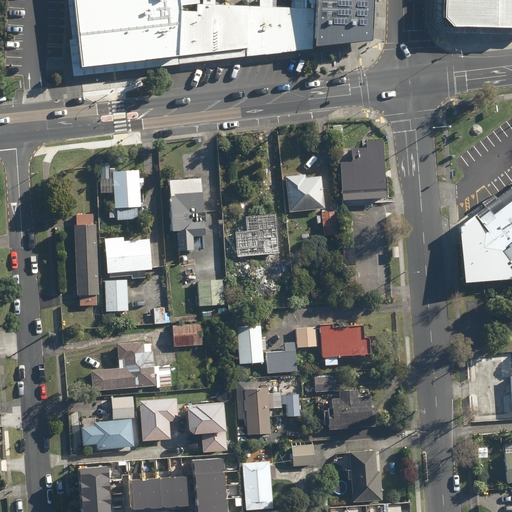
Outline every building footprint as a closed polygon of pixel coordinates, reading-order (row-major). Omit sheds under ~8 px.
[(176,65),(180,11),(178,0),(66,0),(72,78),(176,65)] [(180,11),(176,65),(315,48),(317,10),(303,8),(303,0),(302,0),(293,0),(293,8),(272,7),(272,0),(259,0),(260,7),(215,5),(215,0),(202,0),(202,5),(192,4),(192,12),(180,11)] [(374,0),(316,0),(317,10),(315,48),(373,40),(374,0)] [(511,0),(439,0),(439,30),(511,31),(511,0)] [(341,163),(343,197),(351,197),(351,192),(386,190),(384,141),(368,142),(368,149),(351,149),(352,163),(341,163)] [(106,165),(98,165),(98,181),(106,181),(106,165)] [(118,218),(117,220),(138,219),(138,207),(141,207),(140,183),(144,183),(144,179),(140,179),(139,171),(114,172),(115,209),(109,209),(110,218),(118,218)] [(286,177),(290,213),(325,208),(322,177),(306,179),(305,175),(286,177)] [(178,231),(179,251),(195,250),(195,248),(200,247),(199,239),(194,239),(194,237),(206,236),(202,179),(170,181),(173,231),(178,231)] [(460,233),(465,281),(511,279),(511,202),(493,216),(490,212),(480,219),(477,215),(463,217),(464,226),(462,228),(462,233),(460,233)] [(323,224),(325,236),(338,234),(335,212),(322,214),(322,216),(317,217),(317,224),(323,224)] [(80,296),(81,306),(97,306),(97,295),(99,295),(96,225),(94,225),(93,215),(77,216),(78,226),(75,226),(78,296),(80,296)] [(236,233),(238,257),(280,253),(276,215),(247,218),(248,232),(236,233)] [(225,236),(227,254),(236,253),(233,235),(225,236)] [(106,239),(108,273),(152,270),(150,240),(124,242),(124,238),(106,239)] [(177,260),(168,261),(169,280),(178,280),(177,260)] [(236,291),(236,293),(239,293),(239,291),(242,291),(241,279),(233,279),(234,292),(236,291)] [(198,281),(199,306),(225,305),(223,280),(198,281)] [(257,282),(260,309),(291,306),(288,280),(257,282)] [(114,311),(115,315),(127,315),(127,311),(128,311),(127,281),(105,281),(106,312),(114,311)] [(154,309),(154,324),(165,324),(165,309),(154,309)] [(173,326),(174,347),(202,345),(202,342),(211,342),(210,333),(202,333),(201,324),(173,326)] [(324,357),(325,366),(337,365),(337,357),(370,355),(371,353),(370,339),(369,338),(364,338),(363,326),(333,328),(332,325),(320,326),(322,358),(324,357)] [(237,328),(240,364),(264,362),(261,326),(237,328)] [(296,329),(298,348),(318,347),(317,328),(296,329)] [(92,371),(93,391),(158,385),(158,389),(172,387),(170,366),(154,367),(153,352),(151,352),(150,344),(145,345),(144,342),(118,344),(120,369),(92,371)] [(267,353),(268,374),(297,372),(295,343),(285,344),(286,352),(267,353)] [(315,378),(316,392),(337,391),(336,377),(315,378)] [(245,391),(248,435),(271,434),(269,409),(274,408),(273,394),(268,395),(268,389),(245,391)] [(330,426),(330,430),(376,427),(375,407),(371,407),(371,397),(358,398),(358,390),(340,391),(341,400),(333,400),(333,409),(329,410),(329,412),(324,412),(324,426),(330,426)] [(287,405),(288,416),(300,416),(299,395),(282,396),(282,405),(287,405)] [(140,401),(143,442),(171,440),(170,422),(179,421),(177,399),(140,401)] [(202,433),(204,453),(229,451),(225,403),(186,407),(189,430),(193,434),(202,433)] [(97,444),(98,450),(134,447),(132,419),(95,423),(95,427),(83,428),(85,446),(97,444)] [(292,446),(294,467),(315,465),(313,445),(292,446)] [(353,480),(354,502),(383,501),(381,472),(377,472),(376,450),(351,452),(352,471),(348,471),(349,480),(353,480)] [(193,473),(192,458),(183,458),(184,473),(193,473)] [(227,511),(223,458),(195,460),(195,465),(197,482),(198,495),(198,508),(198,511),(227,511)] [(243,464),(246,510),(273,508),(271,479),(276,479),(275,466),(270,466),(270,462),(243,464)] [(108,511),(106,463),(77,465),(78,473),(79,487),(80,500),(80,511),(108,511)] [(185,476),(131,480),(133,508),(140,508),(154,507),(167,506),(180,505),(187,504),(185,476)]
